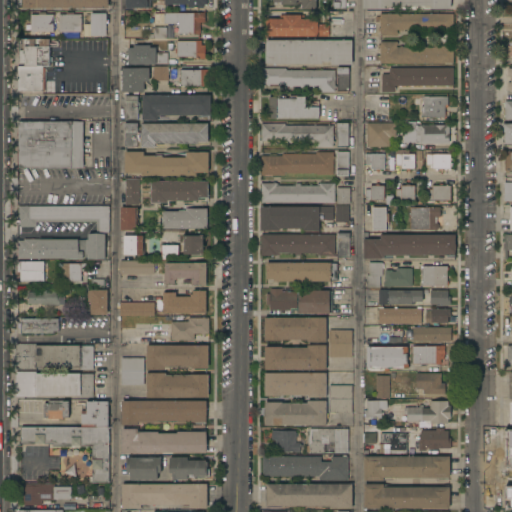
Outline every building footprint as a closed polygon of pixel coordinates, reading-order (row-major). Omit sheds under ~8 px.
[(21,0),(21,7),(108,8),(107,0),(21,0)] [(158,0),(158,1),(151,1),(151,8),(134,8),(134,9),(126,9),(125,0),(158,0)] [(207,0),(207,4),(203,4),(203,8),(188,8),(188,4),(164,4),(164,0),(207,0)] [(316,0),(316,8),(302,9),(302,0),(297,0),(297,4),(281,5),(281,4),(279,4),(279,2),(277,2),(277,5),(273,5),(273,0),(316,0)] [(345,0),(345,8),(334,8),(334,0),(345,0)] [(451,0),(450,9),(431,9),(431,7),(385,6),(385,9),(362,9),(362,0),(451,0)] [(178,21),(176,21),(176,24),(154,23),(154,13),(164,14),(164,13),(194,13),(194,12),(205,13),(205,23),(200,23),(200,28),(201,30),(201,32),(200,33),(199,34),(198,34),(178,33),(178,21)] [(38,15),(38,13),(45,13),(45,15),(53,15),(53,32),(50,32),(50,34),(45,34),(45,32),(39,32),(39,34),(35,34),(35,32),(31,32),(31,15),(38,15)] [(106,36),(90,36),(90,24),(89,24),(89,21),(90,21),(90,13),(106,13),(106,36)] [(453,14),(453,30),(403,30),(403,31),(400,31),(400,30),(397,30),(397,32),(398,32),(398,35),(396,35),(396,36),(380,36),(380,32),(378,32),(378,28),(380,28),(380,22),(375,22),(375,17),(380,17),(380,14),(453,14)] [(59,15),(82,15),(82,32),(59,32),(59,15)] [(265,18),(283,18),(283,15),(304,15),(304,18),(318,18),(318,24),(329,24),(329,37),(265,37),(265,18)] [(166,27),(166,39),(154,38),(154,27),(166,27)] [(49,41),(56,41),(57,42),(58,43),(58,44),(58,46),(56,46),(49,46),(50,57),(52,57),(52,62),(49,62),(49,66),(43,66),(43,68),(44,68),(45,91),(42,91),(42,92),(17,92),(17,66),(18,66),(18,50),(23,50),(22,39),(49,39),(49,41)] [(352,40),(352,65),(331,65),(331,61),(322,61),(322,63),(265,63),(265,40),(352,40)] [(201,41),(201,45),(205,45),(205,58),(196,59),(196,58),(193,58),(192,57),(177,57),(177,53),(175,53),(175,48),(177,48),(176,41),(201,41)] [(380,63),(380,60),(375,60),(375,55),(380,55),(380,48),(378,48),(378,45),(380,45),(380,42),(396,42),(398,42),(398,45),(396,45),(396,47),(400,47),(400,46),(403,46),(403,47),(422,47),(422,46),(425,46),(425,47),(434,47),(434,46),(437,46),(437,47),(440,47),(440,46),(445,46),(445,45),(448,45),(448,46),(453,46),(453,63),(380,63)] [(128,64),(128,48),(134,48),(134,45),(150,45),(150,48),(155,48),(155,52),(167,52),(167,63),(156,63),(156,65),(128,64)] [(168,80),(153,80),(153,66),(168,66),(168,80)] [(149,68),(149,81),(144,81),(144,92),(122,92),(122,68),(149,68)] [(286,68),(286,70),(337,70),(337,68),(349,68),(349,92),(337,92),(337,71),(335,71),(335,86),(336,86),(336,88),(335,88),(335,92),(316,92),(316,88),(318,88),(318,86),(315,86),(315,87),(312,87),(312,86),(305,86),(305,88),(300,88),(300,86),(292,86),(292,88),(289,88),(289,86),(284,86),(284,84),(280,84),(280,86),(277,86),(277,84),(270,84),(270,86),(267,86),(267,85),(261,85),(261,68),(286,68)] [(453,68),(453,86),(395,86),(395,92),(381,92),(381,74),(390,74),(390,68),(453,68)] [(207,70),(207,86),(181,86),(180,70),(207,70)] [(210,95),(210,115),(158,115),(158,120),(142,120),(142,95),(210,95)] [(138,96),(138,119),(125,119),(126,96),(138,96)] [(269,97),(277,97),(277,96),(285,96),(285,99),(290,99),(290,96),(305,96),(305,101),(318,101),(318,107),(319,107),(319,119),(269,119),(269,97)] [(448,97),(448,107),(445,107),(445,111),(446,111),(446,118),(444,118),(444,117),(437,117),(437,119),(430,119),(430,117),(421,117),(421,107),(423,107),(423,97),(448,97)] [(511,101),(511,120),(505,120),(505,117),(504,117),(504,115),(505,115),(505,107),(503,107),(503,103),(504,103),(505,101),(511,101)] [(83,121),(83,168),(18,168),(18,121),(83,121)] [(137,147),(125,147),(125,131),(124,131),(124,123),(137,123),(137,147)] [(208,123),(208,142),(198,142),(198,143),(155,143),(155,148),(141,148),(141,124),(208,123)] [(337,123),(349,123),(349,147),(337,147),(337,123)] [(395,123),(396,137),(391,137),(391,139),(390,139),(390,147),(367,147),(367,123),(395,123)] [(285,124),(285,126),(333,125),(333,141),(334,141),(334,143),(333,143),(333,147),(317,147),(317,143),(283,143),(283,141),(261,141),(261,124),(285,124)] [(511,124),(511,144),(504,144),(504,140),(503,140),(503,124),(511,124)] [(419,143),(419,142),(416,142),(416,130),(417,130),(417,126),(419,126),(419,125),(449,125),(449,143),(419,143)] [(142,176),(142,173),(125,173),(124,152),(143,152),(143,155),(162,155),(162,157),(186,157),(186,152),(208,152),(208,173),(196,173),(196,176),(142,176)] [(315,154),(315,153),(317,153),(317,152),(333,152),(333,156),(334,156),(334,159),(333,159),(333,175),(317,175),(317,174),(284,173),(284,175),(261,175),(261,156),(282,156),(282,154),(315,154)] [(348,176),(336,176),(337,152),(348,152),(348,176)] [(426,154),(447,154),(448,152),(450,152),(450,169),(443,169),(443,171),(439,171),(439,169),(432,169),(432,165),(426,165),(426,154)] [(384,168),(383,168),(383,170),(380,170),(380,169),(379,169),(379,170),(376,170),(376,169),(375,169),(375,170),(372,170),(372,169),(371,169),(371,165),(366,165),(365,154),(384,154),(384,168)] [(415,169),(409,169),(409,171),(406,171),(406,169),(401,169),(401,165),(396,165),(396,154),(415,154),(415,169)] [(139,205),(125,205),(125,179),(139,179),(139,205)] [(208,181),(207,198),(198,198),(198,201),(167,201),(167,203),(151,203),(151,181),(208,181)] [(503,198),(511,198),(511,181),(503,182),(503,198)] [(261,183),(272,183),(272,182),(276,182),(276,184),(279,184),(279,186),(295,186),(295,183),(300,183),(300,186),(317,186),(317,184),(319,184),(319,183),(334,183),(334,203),(261,203),(261,183)] [(384,200),(365,200),(365,189),(370,189),(370,186),(375,186),(375,184),(379,184),(379,186),(384,186),(384,200)] [(450,200),(443,200),(443,202),(439,202),(439,200),(426,200),(426,189),(432,189),(432,185),(439,186),(439,184),(443,184),(443,186),(446,186),(446,185),(448,185),(448,186),(450,186),(450,200)] [(395,200),(395,189),(401,189),(401,186),(414,186),(416,186),(416,189),(414,189),(414,200),(395,200)] [(350,204),(349,204),(349,222),(335,222),(335,205),(336,205),(336,187),(350,187),(350,204)] [(386,196),(394,196),(393,205),(386,204),(386,196)] [(108,206),(109,232),(96,232),(96,221),(36,222),(36,226),(20,227),(20,224),(18,224),(18,207),(108,206)] [(333,207),(333,220),(319,220),(319,231),(303,231),(303,228),(280,228),(280,230),(260,230),(260,207),(333,207)] [(373,207),(386,207),(386,213),(389,213),(389,222),(386,222),(386,231),(372,230),(373,207)] [(410,230),(410,221),(408,221),(408,217),(410,217),(410,208),(429,208),(429,207),(440,207),(440,216),(439,216),(439,217),(437,217),(437,223),(439,224),(439,228),(437,229),(430,230),(410,230)] [(121,208),(138,208),(138,215),(135,215),(135,230),(121,230),(121,208)] [(162,228),(162,212),(179,212),(179,211),(186,211),(186,209),(207,209),(207,228),(162,228)] [(337,235),(337,233),(349,233),(349,258),(337,258),(337,256),(319,256),(319,255),(317,255),(317,253),(301,253),(301,255),(295,255),(295,253),(279,253),(279,255),(276,255),(276,256),(261,256),(261,235),(337,235)] [(455,235),(455,244),(456,244),(456,250),(455,250),(455,253),(455,255),(443,255),(443,258),(438,258),(438,255),(385,255),(385,258),(382,258),(382,259),(363,259),(363,240),(362,240),(362,233),(368,233),(368,239),(380,239),(380,235),(455,235)] [(88,259),(39,258),(39,259),(17,259),(18,240),(24,241),(24,239),(78,240),(78,242),(86,242),(86,239),(88,239),(88,234),(105,234),(105,260),(88,259)] [(203,235),(203,254),(184,255),(184,236),(203,235)] [(142,236),(142,255),(123,255),(123,236),(142,236)] [(178,245),(178,257),(162,256),(162,245),(178,245)] [(154,261),(154,274),(136,274),(136,275),(132,275),(132,274),(120,274),(120,260),(154,261)] [(44,262),(44,281),(25,281),(25,282),(19,282),(16,279),(16,262),(18,262),(44,262)] [(331,262),(331,264),(337,264),(337,271),(334,271),(334,278),(337,278),(337,281),(312,282),(312,281),(273,281),(273,279),(266,279),(266,263),(331,262)] [(61,281),(61,274),(61,263),(85,263),(85,271),(80,271),(81,281),(61,281)] [(206,263),(206,285),(190,285),(190,278),(176,278),(176,280),(175,280),(175,283),(165,283),(164,263),(206,263)] [(382,263),(382,276),(380,276),(380,288),(366,288),(366,275),(369,275),(369,263),(382,263)] [(447,266),(447,267),(449,267),(449,271),(447,271),(447,281),(449,281),(449,286),(422,285),(422,266),(447,266)] [(412,285),(390,285),(390,288),(387,288),(387,287),(384,287),(384,281),(385,281),(385,270),(392,270),(392,271),(398,271),(398,269),(412,268),(412,285)] [(91,279),(103,279),(103,290),(91,290),(91,279)] [(330,292),(332,292),(332,313),(297,312),(297,308),(290,308),(290,310),(269,310),(269,305),(266,305),(266,294),(269,294),(269,288),(282,289),(282,292),(297,292),(297,290),(330,290),(330,292)] [(43,305),(43,304),(27,304),(27,301),(26,301),(26,297),(27,297),(27,292),(44,292),(44,290),(57,291),(64,291),(64,305),(43,305)] [(108,290),(107,315),(91,314),(91,303),(88,302),(88,290),(91,291),(91,290),(103,290),(108,290)] [(176,292),(176,297),(190,297),(190,294),(192,294),(192,290),(206,290),(206,313),(163,313),(163,292),(176,292)] [(422,290),(422,302),(414,302),(414,305),(389,304),(389,305),(378,305),(378,290),(422,290)] [(448,291),(448,297),(450,297),(450,305),(430,305),(430,291),(448,291)] [(154,302),(154,315),(120,315),(120,302),(154,302)] [(421,308),(421,324),(379,324),(379,308),(421,308)] [(425,323),(425,314),(426,314),(426,311),(431,311),(431,309),(450,309),(450,317),(448,317),(448,323),(425,323)] [(326,317),(326,342),(308,342),(308,339),(282,340),(282,341),(264,341),(264,318),(326,317)] [(58,331),(53,331),(53,333),(21,334),(21,328),(19,328),(19,319),(58,318),(58,331)] [(188,322),(188,318),(209,318),(209,334),(204,334),(204,335),(201,335),(201,334),(194,334),(194,339),(171,339),(171,322),(188,322)] [(451,327),(451,342),(441,342),(441,343),(429,343),(429,342),(413,342),(413,327),(451,327)] [(352,357),(329,357),(329,330),(352,330),(352,357)] [(36,343),(36,346),(80,345),(80,346),(93,346),(93,369),(79,369),(79,367),(37,367),(37,369),(16,369),(16,344),(36,343)] [(208,345),(208,368),(191,368),(191,367),(165,367),(165,370),(147,370),(147,345),(208,345)] [(264,360),(264,351),(265,351),(265,347),(282,346),(282,348),(307,347),(307,345),(326,345),(326,369),(265,370),(264,360)] [(407,346),(407,364),(408,364),(408,368),(388,369),(388,371),(367,372),(366,347),(407,346)] [(445,346),(445,355),(444,355),(444,359),(440,359),(441,364),(424,364),(424,366),(421,366),(421,364),(412,364),(412,352),(410,352),(410,348),(412,348),(412,346),(445,346)] [(143,385),(121,385),(121,357),(144,358),(143,385)] [(36,371),(36,374),(80,373),(80,374),(93,374),(93,397),(79,397),(79,395),(36,396),(16,396),(16,372),(36,371)] [(146,398),(147,373),(165,373),(165,375),(190,375),(190,374),(208,375),(208,398),(146,398)] [(326,373),(326,397),(307,397),(307,396),(265,396),(264,373),(326,373)] [(441,373),(441,383),(444,383),(444,394),(426,394),(426,393),(423,393),(423,389),(416,389),(416,373),(441,373)] [(389,398),(376,398),(376,375),(389,375),(389,398)] [(351,386),(352,413),(329,413),(329,386),(351,386)] [(264,425),(264,402),(282,402),(282,403),(307,403),(307,400),(326,400),(326,425),(264,425)] [(386,400),(386,409),(381,409),(381,412),(383,412),(383,419),(377,419),(377,417),(365,417),(365,410),(367,410),(367,401),(386,400)] [(69,417),(63,418),(63,419),(48,419),(48,417),(43,417),(43,403),(49,403),(49,401),(69,401),(69,417)] [(81,426),(81,411),(87,411),(87,401),(108,401),(108,426),(81,426)] [(206,401),(206,422),(177,422),(177,421),(158,421),(158,422),(138,422),(138,425),(121,425),(121,401),(206,401)] [(448,401),(448,406),(450,406),(450,419),(448,419),(448,423),(444,423),(444,427),(431,427),(431,423),(430,423),(430,421),(422,421),(422,422),(407,422),(407,415),(404,415),(404,407),(421,407),(421,408),(430,408),(430,401),(448,401)] [(109,427),(109,483),(89,483),(89,477),(92,477),(92,447),(53,447),(53,444),(20,444),(20,427),(109,427)] [(436,431),(436,428),(443,428),(443,431),(448,431),(448,438),(450,438),(450,448),(438,448),(438,449),(428,449),(428,448),(426,448),(426,450),(418,450),(418,444),(416,444),(416,438),(418,438),(418,436),(420,436),(420,431),(436,431)] [(121,453),(121,429),(138,429),(138,432),(158,432),(158,433),(177,433),(177,432),(206,432),(206,453),(121,453)] [(309,446),(308,446),(307,441),(308,435),(309,435),(310,429),(348,429),(348,453),(329,453),(329,448),(328,448),(328,443),(324,443),(324,453),(309,453),(309,446)] [(275,452),(275,438),(272,438),(272,431),(295,431),(295,433),(297,433),(297,437),(301,437),(301,443),(300,443),(300,452),(275,452)] [(375,433),(376,444),(364,444),(364,443),(363,443),(362,434),(364,434),(364,433),(375,433)] [(406,434),(406,454),(379,454),(379,444),(380,444),(380,433),(406,434)] [(321,456),(321,461),(331,461),(331,456),(348,456),(348,480),(319,480),(319,476),(262,476),(262,456),(321,456)] [(450,456),(450,478),(383,478),(383,480),(364,480),(364,456),(450,456)] [(161,457),(161,473),(157,473),(157,480),(130,480),(130,473),(127,473),(127,468),(125,468),(125,463),(127,463),(127,458),(161,457)] [(187,458),(187,460),(206,460),(206,462),(208,462),(208,467),(207,467),(207,469),(209,470),(209,477),(194,477),(188,477),(188,480),(172,480),(172,473),(169,473),(169,457),(187,458)] [(53,484),(53,486),(71,486),(71,499),(54,499),(54,501),(42,501),(42,504),(24,504),(23,484),(53,484)] [(207,484),(207,509),(189,509),(189,505),(141,505),(141,508),(122,508),(122,484),(207,484)] [(352,484),(352,508),(330,508),(330,506),(266,506),(266,484),(352,484)] [(364,508),(364,484),(383,484),(383,487),(449,487),(449,508),(364,508)]
